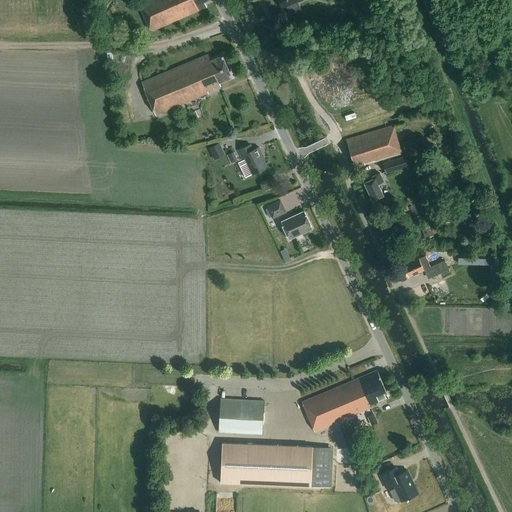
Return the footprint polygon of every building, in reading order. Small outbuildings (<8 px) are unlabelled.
[(143,0),(137,3),(150,31),(206,7),(205,2),(208,0),(143,0)] [(302,0),(278,0),(283,9),(302,0)] [(222,55),(210,60),(208,55),(142,83),(156,115),(208,93),(207,91),(221,85),(219,83),(232,78),(222,55)] [(316,90),(355,91),(356,66),(317,65),(316,90)] [(364,164),(373,162),(374,162),(402,154),(393,125),(346,140),(354,165),(364,162),(364,164)] [(225,155),(220,143),(209,147),(214,160),(225,155)] [(261,173),(262,170),(267,167),(261,156),(262,155),(258,147),(252,150),(250,144),(238,150),(243,160),(245,158),(252,174),(257,172),(261,173)] [(238,160),(234,152),(227,155),(231,163),(238,160)] [(414,165),(410,155),(383,163),(387,174),(414,165)] [(379,173),(372,176),(373,178),(364,182),(365,184),(363,185),(365,189),(367,188),(372,200),(383,195),(376,181),(382,178),(379,173)] [(274,180),(264,185),(266,190),(277,185),(274,180)] [(286,213),(281,200),(267,206),(268,209),(263,210),(266,217),(269,215),(270,217),(272,216),(273,219),(286,213)] [(282,221),(290,238),(311,228),(303,211),(282,221)] [(433,224),(424,228),(427,237),(436,234),(433,224)] [(290,248),(284,250),(288,260),(293,258),(290,248)] [(445,260),(444,261),(430,267),(425,256),(415,260),(403,266),(408,277),(424,270),(424,269),(426,268),(430,277),(435,275),(449,268),(445,260)] [(503,272),(504,266),(503,266),(503,258),(485,257),(485,264),(497,265),(496,271),(503,272)] [(367,411),(366,409),(376,404),(375,403),(388,397),(376,370),(303,402),(316,432),(367,411)] [(263,435),(264,401),(221,398),(219,433),(263,435)] [(378,423),(374,415),(368,418),(372,426),(378,423)] [(331,487),(333,448),(222,442),(221,483),(331,487)] [(393,484),(396,489),(391,491),(395,500),(399,502),(405,499),(408,498),(407,497),(417,493),(406,470),(398,474),(395,467),(379,474),(386,487),(393,484)]
